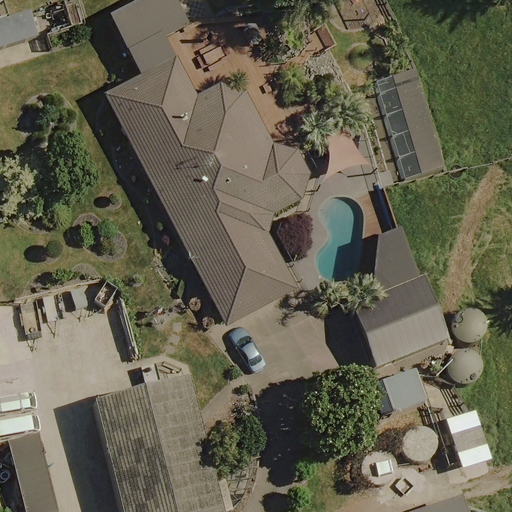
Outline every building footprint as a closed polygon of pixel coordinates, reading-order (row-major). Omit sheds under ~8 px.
[(136,85),(177,64),(167,44),(204,26),(190,0),(149,0),(105,22),(136,85)] [(0,51),(30,43),(23,18),(0,24),(0,51)] [(136,85),(103,101),(218,332),(289,296),(255,227),(296,207),(297,202),(299,197),(299,192),(299,187),(298,182),(297,177),(295,173),(293,168),(290,164),(287,160),(284,157),(280,154),(275,151),(271,149),(266,147),(234,82),(196,101),(177,64),(136,85)] [(411,82),(360,98),(388,189),(439,172),(411,82)] [(423,410),(413,378),(362,394),(372,426),(423,410)] [(211,511),(180,389),(87,412),(111,511),(211,511)]
